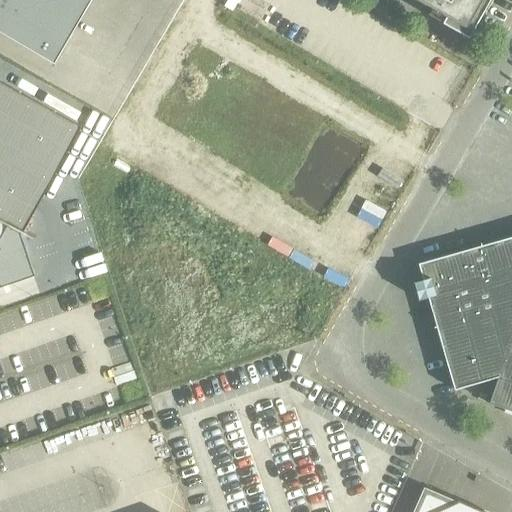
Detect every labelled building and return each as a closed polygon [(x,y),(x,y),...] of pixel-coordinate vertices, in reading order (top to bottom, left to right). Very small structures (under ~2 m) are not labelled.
[(0,0),(0,33),(55,66),(93,0),(0,0)] [(443,16),(447,17),(443,25),(469,40),(491,0),(414,0),(433,10),(430,15),(429,15),(428,16),(440,22),(441,21),(440,21),(443,16)] [(200,46),(157,119),(211,151),(213,148),(325,214),(337,221),(378,151),(366,143),(200,46)] [(0,220),(24,233),(82,128),(0,82),(0,220)] [(0,252),(0,289),(35,278),(20,235),(7,227),(0,240),(0,250),(1,251),(0,252)] [(423,281),(414,284),(419,301),(428,298),(455,391),(498,379),(511,338),(511,238),(419,265),(423,281)] [(511,338),(498,379),(489,405),(511,412),(511,338)] [(480,511),(458,502),(458,503),(424,489),(414,511),(480,511)]
